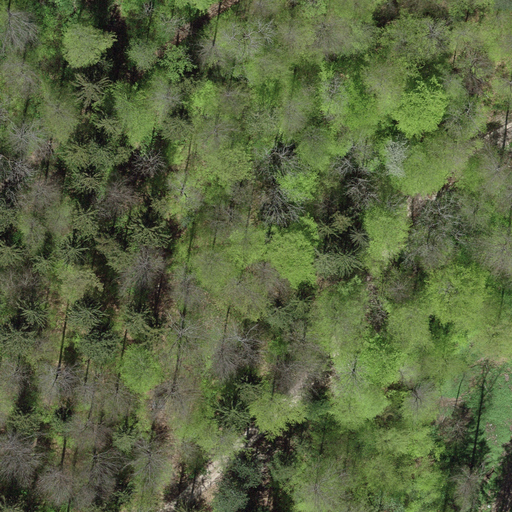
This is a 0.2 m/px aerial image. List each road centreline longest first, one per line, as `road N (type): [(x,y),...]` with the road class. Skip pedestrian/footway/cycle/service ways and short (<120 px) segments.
road 1 (track): [(166,511),(318,382),(433,178),(511,131)]
road 2 (track): [(232,0),(161,50),(0,189)]
